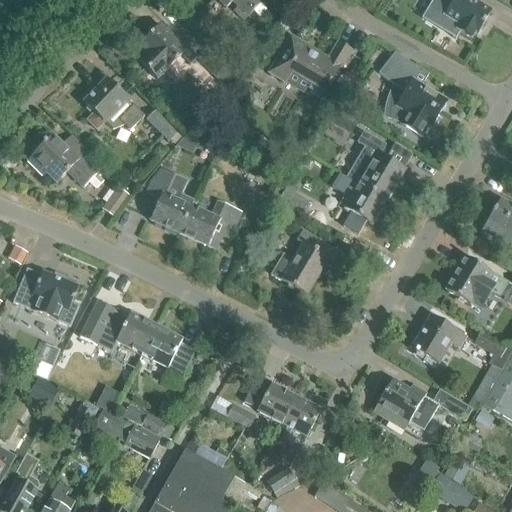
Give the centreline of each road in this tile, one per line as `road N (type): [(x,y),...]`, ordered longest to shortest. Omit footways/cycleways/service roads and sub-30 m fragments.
road 1 (residential): [(321,361),(0,209)]
road 2 (residential): [(321,361),(355,351),(365,339),(502,103)]
road 3 (residential): [(502,103),(337,0)]
road 4 (residential): [(0,137),(130,0)]
